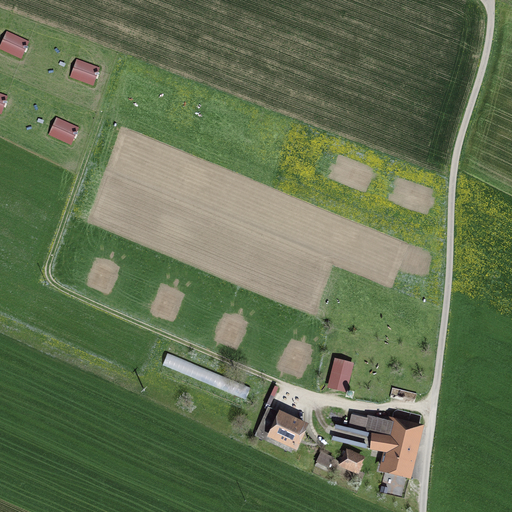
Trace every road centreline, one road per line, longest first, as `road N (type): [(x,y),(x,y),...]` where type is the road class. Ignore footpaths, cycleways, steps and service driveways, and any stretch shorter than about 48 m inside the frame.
road 1 (track): [(422,511),(449,193),(491,0)]
road 2 (track): [(118,55),(46,261),(48,275),(61,289),(283,385)]
road 3 (track): [(433,408),(346,405),(283,385)]
